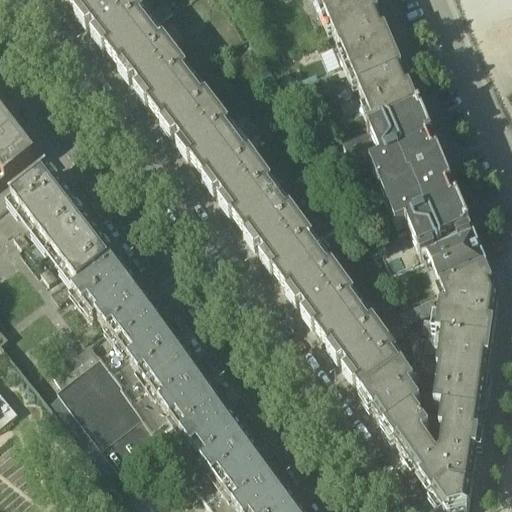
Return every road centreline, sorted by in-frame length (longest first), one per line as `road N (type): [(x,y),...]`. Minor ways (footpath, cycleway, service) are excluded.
road 1 (residential): [(406,511),(19,0)]
road 2 (residential): [(0,63),(331,511)]
road 3 (residential): [(511,174),(434,0)]
